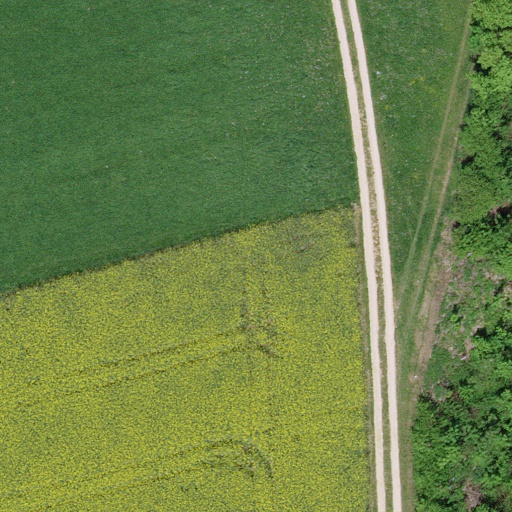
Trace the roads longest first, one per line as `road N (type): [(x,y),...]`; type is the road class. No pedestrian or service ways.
road 1 (track): [(397,511),(337,0)]
road 2 (track): [(488,0),(437,258),(380,370)]
